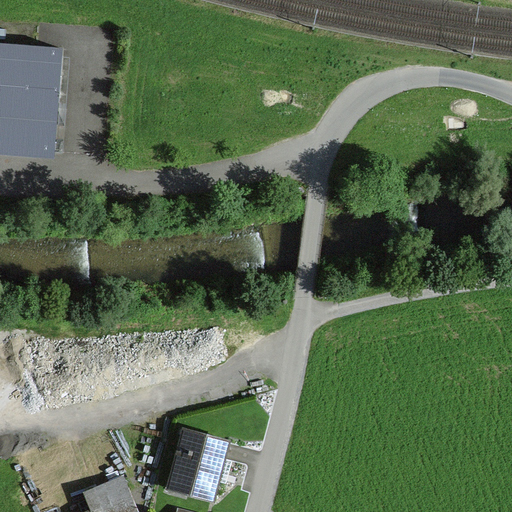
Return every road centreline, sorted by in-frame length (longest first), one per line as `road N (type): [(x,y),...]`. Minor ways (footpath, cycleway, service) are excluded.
road 1 (unclassified): [(261,511),(312,288),(333,146),(360,106),(395,88),(444,83),(511,99)]
road 2 (unknown): [(0,431),(297,355)]
road 3 (track): [(304,325),(511,281)]
